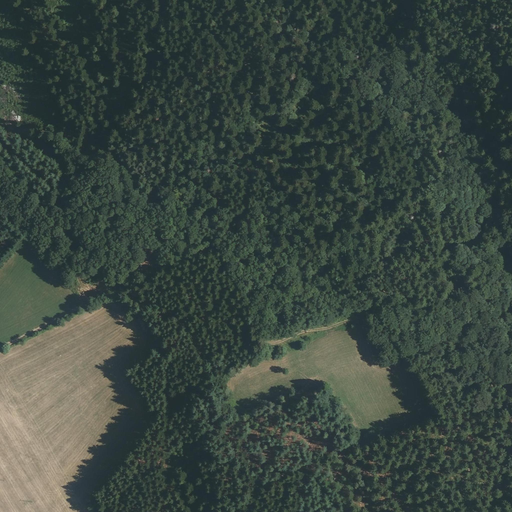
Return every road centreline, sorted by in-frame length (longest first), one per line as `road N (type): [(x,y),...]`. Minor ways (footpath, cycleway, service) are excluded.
road 1 (track): [(148,0),(213,100),(245,187),(220,237),(0,347)]
road 2 (track): [(118,284),(173,312),(207,391),(239,420),(311,437),(403,511)]
